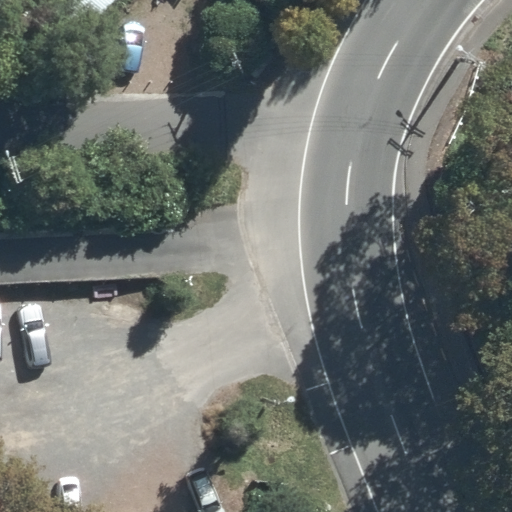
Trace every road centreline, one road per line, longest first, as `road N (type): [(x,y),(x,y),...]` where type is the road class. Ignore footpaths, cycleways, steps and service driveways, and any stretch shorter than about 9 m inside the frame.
road 1 (secondary): [(428,511),(356,292),(347,207),(354,140)]
road 2 (residential): [(0,103),(115,122),(354,140)]
road 3 (secondary): [(354,140),(383,68),(428,0)]
